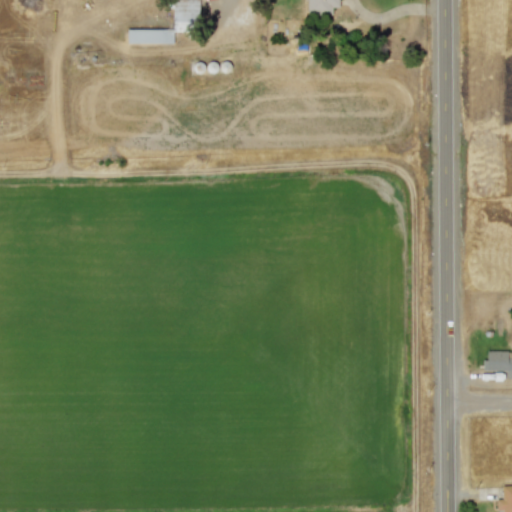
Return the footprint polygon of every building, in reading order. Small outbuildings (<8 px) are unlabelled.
[(197,0),(171,0),(172,29),(198,28),(197,0)] [(338,0),(304,0),(304,14),(330,14),(330,7),(338,7),(338,0)] [(126,44),(172,43),(172,29),(126,30),(126,44)] [(481,371),(505,370),(505,379),(511,379),(511,351),(485,351),(485,359),(481,359),(481,371)] [(511,511),(511,485),(500,485),(500,499),(495,499),(495,511),(511,511)]
